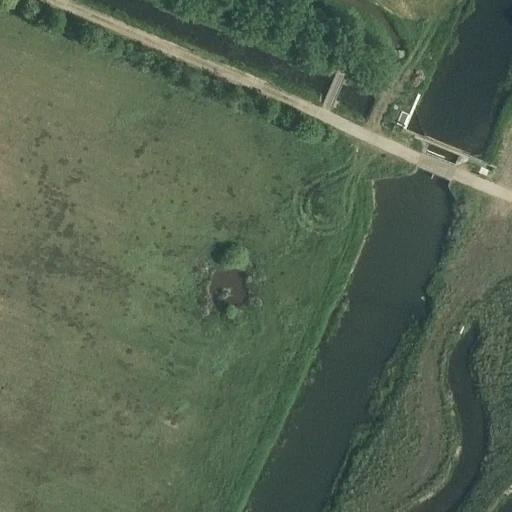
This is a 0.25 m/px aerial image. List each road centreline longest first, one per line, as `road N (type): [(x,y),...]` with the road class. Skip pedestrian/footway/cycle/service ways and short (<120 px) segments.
road 1 (track): [(46,0),(321,116)]
road 2 (track): [(321,116),(511,198)]
